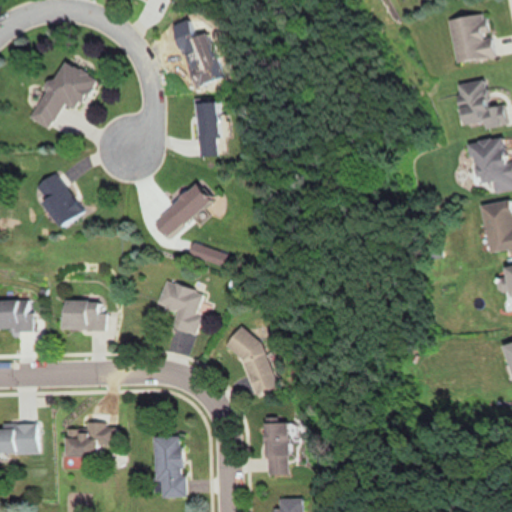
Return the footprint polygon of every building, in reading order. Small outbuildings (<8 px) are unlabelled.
[(456,62),(491,56),(484,12),(448,18),(456,62)] [(24,114),(47,129),(64,103),(75,109),(95,79),(61,57),(24,114)] [(484,129),(508,123),(501,95),(489,98),(484,77),(454,84),(464,124),(482,120),(484,129)] [(221,155),(218,100),(196,101),(198,156),(221,155)] [(494,192),(511,188),(511,170),(503,133),(468,142),(478,183),(491,180),(494,192)] [(62,228),(84,211),(54,171),(32,188),(62,228)] [(187,224),(212,200),(193,181),(153,222),(167,236),(183,220),(187,224)] [(511,248),(511,209),(510,197),(480,202),(489,253),(511,248)] [(157,304),(176,310),(171,327),(195,334),(207,292),(164,279),(157,304)] [(0,330),(31,329),(31,298),(12,299),(12,310),(0,309),(0,330)] [(61,329),(105,329),(105,311),(99,311),(99,300),(61,300),(61,329)] [(231,336),(252,394),(274,386),(254,328),(231,336)] [(511,340),(502,343),(511,378),(511,340)] [(264,422),(266,474),(289,473),(287,421),(264,422)] [(97,456),(97,444),(116,444),(117,423),(85,422),(85,429),(65,428),(65,455),(97,456)] [(0,424),(0,452),(38,453),(38,425),(0,424)] [(153,436),(154,479),(161,479),(162,497),(183,496),(181,435),(153,436)] [(302,511),(302,497),(277,498),(278,508),(269,509),(269,511),(302,511)]
